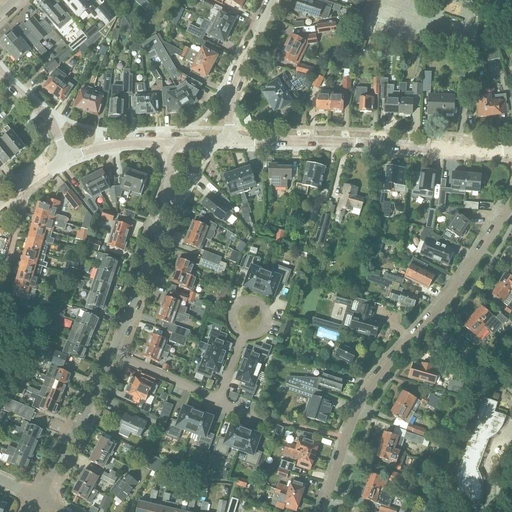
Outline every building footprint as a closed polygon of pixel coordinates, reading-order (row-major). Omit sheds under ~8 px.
[(64,0),(79,17),(88,9),(95,18),(98,15),(106,25),(115,17),(105,5),(97,11),(92,6),(92,5),(88,0),(64,0)] [(151,5),(145,0),(136,0),(135,1),(146,11),(151,5)] [(197,0),(204,3),(203,3),(202,6),(211,10),(214,5),(210,3),(209,2),(205,0),(204,0),(197,0)] [(328,19),(331,9),(323,6),(314,4),(303,0),(299,0),(296,11),(301,12),(300,15),(301,17),(305,18),(306,14),(319,18),(325,20),(328,19)] [(373,0),(367,0),(363,14),(362,19),(361,21),(366,22),(373,0)] [(511,0),(482,0),(497,5),(495,11),(511,16),(511,0)] [(41,6),(40,8),(46,15),(45,16),(50,21),(51,20),(57,27),(60,30),(69,22),(66,19),(69,17),(59,4),(55,7),(51,2),(49,4),(47,2),(45,3),(43,3),(41,5),(41,6)] [(151,8),(146,13),(150,18),(155,13),(151,8)] [(362,19),(363,14),(347,8),(345,15),(354,18),(353,20),(362,19)] [(214,16),(211,23),(229,32),(230,30),(231,31),(233,26),(232,25),(235,21),(229,18),(224,16),(218,13),(216,17),(214,16)] [(26,24),(24,26),(30,33),(39,43),(48,35),(33,18),(26,24)] [(115,19),(99,33),(102,36),(105,39),(116,20),(115,19)] [(190,25),(186,32),(200,39),(203,32),(206,34),(208,35),(224,43),(226,38),(227,38),(230,34),(229,33),(229,32),(211,23),(206,20),(205,20),(200,30),(190,25)] [(360,40),(366,22),(361,21),(359,26),(355,38),(352,37),(350,44),(361,47),(363,41),(360,40)] [(99,31),(104,27),(101,22),(96,27),(99,31)] [(337,32),(336,23),(317,25),(318,34),(337,32)] [(349,23),(338,24),(338,34),(350,32),(350,24),(350,23),(349,23)] [(24,26),(23,24),(12,34),(12,33),(4,39),(4,38),(0,41),(0,45),(4,50),(5,49),(7,51),(8,51),(30,33),(24,26)] [(94,25),(84,33),(90,39),(99,31),(94,25)] [(79,38),(68,48),(71,50),(73,53),(77,49),(83,44),(89,39),(81,31),(77,34),(79,36),(79,38)] [(140,51),(140,45),(132,31),(130,31),(130,45),(130,51),(140,51)] [(26,44),(29,41),(35,48),(42,56),(47,52),(39,43),(30,33),(8,51),(7,51),(16,62),(17,62),(31,50),(26,44)] [(88,50),(102,36),(99,33),(83,45),(88,50)] [(304,42),(291,35),(286,46),(303,55),(308,46),(317,44),(316,36),(306,37),(304,42)] [(168,57),(162,46),(156,36),(141,46),(146,55),(147,55),(155,51),(157,56),(176,87),(178,90),(179,92),(181,111),(182,112),(196,103),(197,102),(197,101),(196,97),(198,93),(194,91),(197,88),(199,84),(188,78),(187,77),(178,72),(177,72),(174,67),(172,62),(171,61),(170,59),(168,57)] [(194,43),(204,48),(206,43),(196,38),(194,43)] [(212,68),(183,53),(164,43),(162,46),(168,57),(170,59),(176,55),(195,65),(192,71),(206,78),(212,68)] [(98,54),(103,56),(107,48),(101,46),(98,54)] [(303,55),(286,46),(280,58),(297,67),(303,55)] [(183,53),(212,68),(218,57),(203,49),(200,55),(186,47),(183,53)] [(500,59),(497,49),(485,52),(487,62),(500,59)] [(155,51),(147,55),(150,60),(157,56),(155,51)] [(96,56),(90,52),(86,58),(91,62),(96,56)] [(53,60),(45,67),(45,68),(49,73),(58,65),(53,60)] [(350,91),(351,78),(350,78),(351,64),(345,64),(345,66),(345,70),(344,70),(344,78),(343,78),(343,90),(350,91)] [(314,69),(298,65),(297,72),(312,76),(314,69)] [(50,78),(51,79),(44,88),(54,95),(63,82),(66,77),(67,77),(56,69),(50,78)] [(129,70),(123,70),(123,87),(112,86),(110,116),(123,117),(124,98),(123,98),(123,94),(129,94),(129,75),(129,73),(129,70)] [(155,80),(160,77),(156,70),(151,73),(155,80)] [(318,75),(317,75),(312,86),(319,90),(324,79),(323,78),(326,74),(320,71),(318,75)] [(309,76),(297,72),(295,78),(289,82),(284,74),(276,79),(278,81),(266,89),(268,91),(263,94),(269,103),(302,81),(301,81),(309,76)] [(133,97),(133,102),(133,112),(137,112),(137,115),(146,114),(145,96),(146,96),(146,93),(145,84),(136,84),(136,73),(129,73),(129,75),(129,94),(129,97),(133,97)] [(431,73),(424,73),(423,92),(431,93),(431,73)] [(105,74),(103,93),(109,93),(111,75),(105,74)] [(302,81),(269,103),(274,112),(279,108),(281,111),(287,107),(288,108),(299,101),(298,99),(300,98),(296,92),(305,86),(307,88),(312,78),(309,76),(301,81),(302,81)] [(64,102),(74,88),(76,84),(66,77),(63,82),(54,95),(64,102)] [(422,85),(422,79),(416,78),(415,85),(413,85),(413,94),(405,94),(406,85),(400,85),(398,114),(412,114),(413,96),(422,97),(422,85)] [(162,92),(162,81),(157,82),(157,88),(152,88),(152,92),(146,93),(146,96),(145,96),(146,114),(158,114),(157,92),(162,92)] [(398,114),(400,85),(399,85),(399,93),(393,93),(393,87),(380,86),(379,96),(387,96),(387,100),(385,100),(385,113),(398,114)] [(179,92),(178,90),(176,87),(172,87),(172,88),(171,88),(171,95),(163,96),(163,104),(168,104),(169,113),(182,112),(181,111),(179,92)] [(88,88),(87,92),(86,94),(80,92),(75,108),(87,111),(93,92),(93,89),(88,88)] [(356,88),(355,99),(355,105),(360,105),(360,112),(372,113),(373,96),(366,96),(367,89),(356,88)] [(490,90),(493,116),(498,115),(499,118),(505,117),(505,115),(507,115),(506,113),(508,113),(507,105),(505,105),(505,102),(507,102),(506,96),(495,97),(495,96),(494,89),(490,90)] [(493,116),(490,90),(484,91),(485,97),(477,98),(479,118),(493,116)] [(330,112),(330,92),(318,91),(318,96),(317,111),(330,112)] [(93,92),(87,111),(88,111),(87,112),(99,116),(104,99),(103,99),(103,95),(99,94),(93,92)] [(345,93),(330,92),(330,112),(343,112),(343,102),(345,102),(345,93)] [(454,97),(429,96),(429,116),(438,116),(438,114),(454,115),(454,97)] [(8,135),(2,141),(16,158),(26,149),(8,127),(4,130),(8,135)] [(0,159),(5,166),(16,158),(2,141),(0,141),(0,159)] [(326,168),(308,163),(302,185),(320,190),(326,168)] [(278,165),(270,164),(269,179),(272,180),(271,187),(287,188),(287,180),(291,181),(291,168),(277,167),(278,165)] [(404,169),(388,167),(385,191),(395,192),(405,193),(405,187),(402,186),(404,169)] [(131,192),(138,171),(130,168),(130,171),(125,169),(123,176),(123,179),(120,179),(121,186),(116,187),(117,204),(121,204),(121,198),(124,190),(131,192)] [(237,171),(245,193),(250,191),(249,188),(263,184),(262,171),(252,174),(250,168),(245,169),(245,168),(237,171)] [(419,196),(432,198),(436,172),(423,170),(423,174),(415,172),(412,193),(419,194),(419,196)] [(453,173),(452,188),(447,188),(446,194),(465,195),(467,174),(461,174),(461,171),(454,170),(453,173)] [(98,171),(91,174),(102,196),(109,192),(112,198),(112,204),(117,204),(116,187),(110,187),(110,180),(107,180),(106,177),(103,171),(99,173),(98,171)] [(138,171),(131,192),(142,196),(144,191),(146,190),(145,188),(149,177),(144,175),(145,173),(138,171)] [(232,200),(238,198),(240,204),(242,204),(243,208),(240,209),(243,217),(252,214),(247,201),(247,202),(244,193),(245,193),(237,171),(228,174),(228,175),(224,177),(230,195),(232,200)] [(102,196),(91,174),(84,178),(85,180),(81,182),(85,188),(88,190),(85,193),(89,196),(83,201),(96,216),(98,209),(95,203),(96,199),(102,196)] [(481,175),(468,174),(466,191),(479,192),(481,175)] [(363,199),(356,197),(355,197),(357,189),(351,187),(345,185),(337,214),(335,221),(335,222),(337,223),(339,224),(341,224),(341,222),(343,217),(345,209),(351,211),(352,207),(360,209),(363,200),(363,199)] [(446,194),(447,188),(441,187),(439,206),(439,207),(445,207),(446,194)] [(76,210),(82,205),(71,191),(65,196),(76,210)] [(389,218),(391,203),(384,202),(385,194),(377,193),(376,203),(382,212),(381,217),(389,218)] [(210,194),(202,204),(225,223),(234,211),(227,198),(223,194),(218,200),(210,194)] [(47,205),(39,203),(35,215),(55,221),(65,224),(67,218),(57,215),(61,203),(48,200),(47,205)] [(310,205),(306,221),(315,223),(319,208),(310,205)] [(438,206),(437,206),(436,210),(435,210),(435,214),(435,213),(449,214),(450,207),(445,207),(439,207),(439,206),(438,206)] [(295,223),(298,209),(291,207),(288,222),(295,223)] [(435,214),(435,210),(430,209),(426,229),(424,228),(424,229),(425,229),(432,230),(435,214)] [(113,222),(115,214),(104,210),(101,219),(113,222)] [(136,214),(125,210),(123,216),(134,220),(136,214)] [(314,243),(323,245),(331,216),(322,214),(314,243)] [(457,214),(447,230),(460,238),(470,223),(457,214)] [(55,221),(35,215),(32,227),(46,231),(47,231),(52,232),(54,226),(65,230),(66,224),(65,224),(55,221)] [(194,221),(189,233),(205,239),(211,241),(212,238),(213,237),(215,234),(214,233),(217,226),(201,217),(198,223),(194,221)] [(116,220),(116,222),(112,234),(128,239),(132,227),(123,224),(123,222),(116,220)] [(46,231),(32,227),(29,238),(43,242),(52,245),(54,239),(50,238),(52,232),(47,231),(46,231)] [(425,229),(424,229),(420,240),(425,242),(423,247),(426,248),(423,256),(448,265),(451,258),(452,258),(454,258),(455,253),(455,252),(454,252),(454,250),(440,244),(442,239),(431,234),(432,230),(425,229)] [(282,244),(285,231),(278,230),(275,242),(282,244)] [(205,239),(189,233),(185,244),(201,250),(205,239)] [(128,239),(112,234),(108,246),(124,251),(128,239)] [(43,242),(29,238),(25,250),(40,254),(43,242)] [(99,251),(101,243),(89,239),(87,248),(99,251)] [(379,258),(384,243),(376,241),(375,244),(372,256),(379,258)] [(242,253),(247,246),(242,242),(236,250),(242,253)] [(25,250),(22,261),(42,267),(43,267),(46,268),(48,264),(44,263),(46,256),(40,254),(25,250)] [(204,251),(201,259),(225,269),(227,264),(220,262),(222,258),(204,251)] [(101,270),(116,275),(118,275),(120,268),(117,267),(119,263),(111,260),(112,257),(99,253),(97,259),(100,260),(99,263),(102,264),(100,269),(101,269),(101,270)] [(258,294),(266,272),(257,268),(260,260),(248,255),(243,269),(249,271),(250,273),(245,287),(251,289),(250,291),(258,294)] [(179,259),(175,271),(198,279),(197,278),(199,274),(192,271),(195,264),(179,259)] [(225,269),(201,259),(198,266),(223,275),(225,269)] [(42,267),(22,261),(19,273),(39,279),(42,267)] [(431,282),(435,275),(418,266),(413,264),(412,264),(409,271),(431,282)] [(89,273),(91,267),(84,265),(83,271),(89,273)] [(266,272),(258,294),(266,297),(267,295),(273,297),(278,283),(279,283),(285,285),(291,271),(279,267),(276,275),(266,272)] [(368,274),(370,275),(379,276),(379,277),(379,278),(380,275),(380,272),(375,271),(375,269),(369,267),(368,274)] [(74,283),(77,269),(71,268),(68,282),(74,283)] [(101,270),(97,281),(111,286),(112,282),(114,283),(116,275),(101,270)] [(198,279),(175,271),(171,282),(181,285),(180,288),(193,292),(198,279)] [(431,282),(409,271),(405,280),(411,282),(411,281),(428,289),(431,282)] [(302,282),(305,274),(298,272),(295,280),(302,282)] [(38,285),(39,279),(19,273),(16,284),(35,290),(36,290),(39,291),(40,291),(39,293),(45,294),(47,288),(41,287),(41,286),(38,285)] [(393,282),(395,276),(385,273),(383,279),(384,279),(393,282)] [(499,284),(510,292),(511,293),(511,277),(506,274),(499,284)] [(378,277),(375,284),(378,285),(390,289),(393,283),(393,282),(384,279),(384,280),(379,278),(378,277)] [(75,288),(82,290),(84,282),(77,280),(75,288)] [(107,297),(111,286),(97,281),(94,280),(94,281),(90,292),(91,292),(93,293),(107,297)] [(35,290),(16,284),(12,296),(18,298),(16,304),(35,309),(38,303),(33,301),(36,290),(35,290)] [(510,292),(499,284),(492,295),(498,299),(496,301),(502,305),(510,292)] [(390,289),(387,297),(400,302),(399,303),(414,308),(418,296),(403,291),(404,290),(399,288),(399,291),(398,292),(392,290),(390,289)] [(222,290),(218,300),(225,302),(227,298),(226,297),(227,292),(222,290)] [(107,297),(93,293),(91,292),(85,308),(97,312),(98,308),(103,309),(107,297)] [(196,299),(189,297),(175,292),(173,297),(187,303),(187,302),(195,304),(196,299)] [(190,292),(189,297),(196,299),(199,300),(201,296),(190,292)] [(57,307),(60,301),(47,294),(44,299),(57,307)] [(338,294),(335,304),(346,307),(345,312),(341,328),(350,330),(375,337),(379,322),(370,319),(371,315),(372,315),(374,309),(375,304),(368,302),(338,294)] [(165,296),(161,308),(179,314),(183,316),(186,308),(180,306),(181,302),(165,296)] [(482,307),(473,317),(487,329),(494,335),(503,325),(493,316),(482,307)] [(173,325),(174,321),(180,323),(182,316),(183,316),(179,314),(161,308),(157,319),(173,325)] [(95,330),(99,319),(95,318),(97,314),(86,311),(85,314),(83,320),(77,317),(75,322),(95,330)] [(64,317),(58,315),(54,323),(59,326),(59,327),(61,327),(65,318),(64,317)] [(473,317),(465,327),(470,331),(465,337),(474,346),(480,339),(479,339),(487,329),(473,317)] [(75,322),(74,326),(72,332),(91,339),(95,330),(75,322)] [(324,329),(331,331),(333,324),(326,322),(324,329)] [(59,326),(54,323),(48,332),(54,335),(59,327),(59,326)] [(187,340),(187,339),(189,334),(190,331),(175,326),(172,334),(187,340)] [(339,342),(341,334),(335,333),(320,328),(318,336),(339,342)] [(224,359),(230,344),(224,342),(227,336),(212,330),(209,337),(211,338),(208,345),(199,342),(198,346),(197,349),(204,351),(224,359)] [(72,332),(70,337),(68,341),(87,349),(91,339),(72,332)] [(152,334),(147,346),(168,354),(171,347),(166,345),(168,340),(152,334)] [(187,340),(172,334),(169,341),(184,347),(185,345),(188,346),(190,340),(187,339),(187,340)] [(68,341),(66,345),(63,355),(68,357),(69,354),(83,359),(87,349),(68,341)] [(341,346),(337,344),(332,353),(337,355),(336,356),(351,364),(357,352),(348,348),(349,346),(343,343),(341,346)] [(68,357),(63,355),(41,346),(36,356),(42,358),(64,367),(68,357)] [(147,346),(145,350),(144,351),(143,354),(144,355),(143,357),(159,363),(161,358),(166,360),(168,354),(147,346)] [(241,365),(260,372),(265,358),(267,359),(270,351),(255,346),(252,353),(247,351),(241,365)] [(224,359),(204,351),(202,358),(203,358),(201,366),(199,365),(196,373),(211,378),(213,372),(219,374),(224,359)] [(424,368),(413,365),(410,377),(434,384),(438,371),(442,370),(444,364),(441,363),(442,358),(434,356),(433,361),(432,360),(430,366),(425,365),(424,368)] [(159,363),(157,367),(168,372),(170,366),(159,363)] [(51,364),(46,376),(67,385),(71,375),(57,369),(58,367),(56,366),(51,364)] [(260,372),(241,365),(236,380),(241,382),(239,389),(254,394),(256,387),(255,386),(260,372)] [(29,380),(33,373),(27,369),(23,377),(29,380)] [(301,385),(317,390),(319,385),(326,388),(325,388),(340,392),(344,380),(335,377),(334,376),(332,375),(330,376),(322,373),(320,381),(304,376),(302,383),(295,380),(293,387),(299,389),(301,385)] [(46,376),(44,375),(42,375),(40,380),(51,384),(49,389),(63,395),(67,385),(46,376)] [(149,395),(154,382),(142,377),(141,381),(132,377),(128,386),(149,395)] [(214,382),(208,380),(205,388),(211,390),(214,382)] [(299,389),(293,387),(290,393),(313,401),(307,419),(315,421),(325,424),(331,406),(320,403),(321,399),(320,398),(322,392),(317,390),(301,385),(299,389)] [(462,388),(452,385),(450,393),(459,396),(462,388)] [(42,388),(40,392),(28,387),(27,391),(32,393),(59,405),(63,395),(49,389),(43,386),(42,388)] [(128,386),(124,393),(133,397),(131,400),(138,403),(136,408),(147,413),(150,407),(145,404),(149,395),(128,386)] [(19,397),(22,391),(16,389),(13,395),(19,397)] [(397,403),(410,410),(416,399),(404,391),(397,403)] [(162,392),(159,399),(166,401),(169,395),(162,392)] [(239,395),(231,392),(229,398),(236,401),(239,395)] [(32,393),(30,398),(35,400),(32,407),(41,411),(42,409),(55,414),(59,405),(32,393)] [(423,397),(421,403),(435,410),(440,399),(430,394),(427,399),(423,397)] [(503,424),(506,416),(498,413),(497,415),(494,414),(498,403),(484,397),(455,477),(455,502),(483,501),(483,486),(483,483),(482,481),(481,479),(481,476),(480,474),(479,472),(478,470),(489,439),(491,438),(493,436),(495,435),(497,434),(498,432),(500,430),(501,428),(502,426),(503,424)] [(4,411),(6,411),(31,421),(35,410),(9,400),(4,411)] [(471,404),(464,401),(460,410),(468,413),(471,404)] [(410,410),(397,403),(390,414),(408,425),(407,430),(412,432),(415,426),(409,424),(415,414),(409,411),(410,410)] [(166,404),(160,418),(167,420),(173,406),(166,404)] [(191,433),(199,411),(191,408),(191,410),(184,408),(179,422),(178,422),(172,420),(166,436),(178,441),(182,430),(191,433)] [(199,411),(191,433),(200,437),(197,445),(209,450),(214,436),(208,433),(207,432),(212,418),(206,416),(207,414),(199,411)] [(121,429),(119,434),(128,438),(130,433),(140,437),(147,423),(137,419),(137,420),(129,417),(130,415),(127,413),(126,416),(125,415),(120,428),(121,429)] [(145,420),(155,424),(158,418),(147,414),(145,420)] [(160,419),(157,426),(164,428),(166,422),(160,419)] [(42,430),(27,424),(28,423),(24,421),(20,429),(15,426),(13,430),(19,432),(38,440),(42,430)] [(238,451),(247,429),(239,426),(238,428),(232,426),(227,439),(225,440),(219,438),(214,452),(226,456),(229,448),(238,451)] [(247,429),(238,451),(248,454),(245,463),(256,467),(262,453),(255,451),(255,450),(260,436),(254,434),(254,432),(247,429)] [(19,432),(13,430),(12,434),(22,438),(20,444),(34,451),(38,440),(19,432)] [(286,445),(285,448),(314,457),(318,444),(311,442),(314,434),(302,432),(297,446),(291,444),(290,446),(286,445)] [(406,432),(404,439),(427,447),(429,440),(406,432)] [(395,450),(400,451),(404,439),(385,433),(380,446),(395,450)] [(102,438),(95,449),(110,457),(116,446),(102,438)] [(9,446),(7,450),(30,460),(34,451),(20,444),(18,449),(9,446)] [(122,451),(134,458),(137,452),(125,446),(122,451)] [(395,450),(380,446),(376,458),(396,464),(395,469),(403,471),(405,467),(402,466),(407,454),(400,451),(395,450)] [(314,457),(285,448),(283,454),(299,460),(297,466),(310,470),(314,457)] [(26,470),(30,460),(7,450),(3,449),(2,454),(4,454),(1,462),(6,464),(12,466),(13,465),(26,470)] [(110,457),(95,449),(89,461),(104,469),(110,457)] [(152,471),(160,475),(162,461),(152,457),(146,469),(152,471)] [(300,474),(301,470),(294,468),(295,465),(282,460),(279,468),(293,473),(293,472),(300,474)] [(446,469),(438,466),(435,474),(437,475),(443,477),(446,469)] [(278,469),(276,475),(287,478),(289,472),(278,469)] [(84,470),(78,482),(93,489),(99,478),(84,470)] [(112,470),(109,476),(104,473),(101,479),(113,485),(119,474),(112,470)] [(406,476),(392,472),(389,481),(403,486),(406,476)] [(367,486),(384,492),(388,480),(371,474),(369,480),(367,480),(366,484),(367,485),(367,486)] [(137,482),(127,475),(121,481),(119,480),(110,491),(123,501),(137,482)] [(437,475),(434,484),(440,486),(443,477),(437,475)] [(248,481),(239,478),(236,486),(246,489),(248,481)] [(300,499),(305,485),(292,481),(290,488),(283,486),(283,487),(277,485),(275,490),(300,499)] [(95,497),(98,492),(93,489),(78,482),(72,493),(87,501),(91,503),(94,496),(95,497)] [(393,495),(384,492),(367,486),(365,492),(363,492),(362,496),(363,498),(363,499),(381,505),(378,511),(396,511),(397,510),(389,507),(393,495)] [(284,507),(296,511),(300,499),(275,490),(274,495),(275,495),(274,497),(271,505),(284,509),(284,507)] [(105,511),(111,499),(110,499),(105,496),(104,496),(99,509),(105,511)] [(232,499),(230,506),(236,508),(238,501),(232,499)] [(224,511),(226,506),(219,500),(216,511),(224,511)] [(149,511),(151,505),(139,502),(136,511),(149,511)] [(164,508),(163,511),(176,511),(177,510),(178,505),(175,504),(168,503),(165,502),(164,508)] [(200,510),(207,511),(208,511),(210,505),(208,505),(208,503),(202,502),(200,510)]
